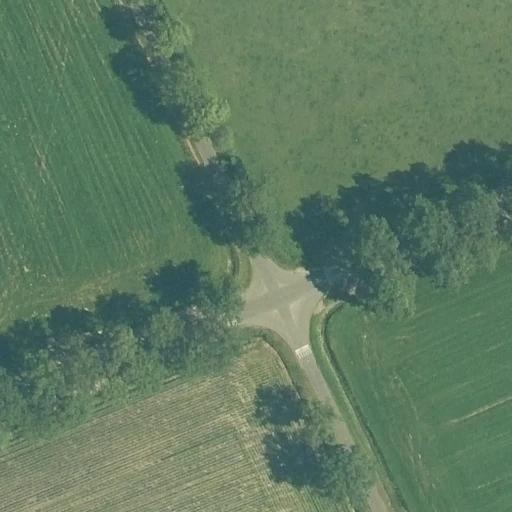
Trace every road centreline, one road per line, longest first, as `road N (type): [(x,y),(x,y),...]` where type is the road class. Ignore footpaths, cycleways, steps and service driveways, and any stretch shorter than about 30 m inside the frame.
road 1 (unclassified): [(280,302),(136,0)]
road 2 (unclassified): [(0,416),(280,302)]
road 3 (unclassified): [(280,302),(511,206)]
road 4 (unclassified): [(382,511),(280,302)]
